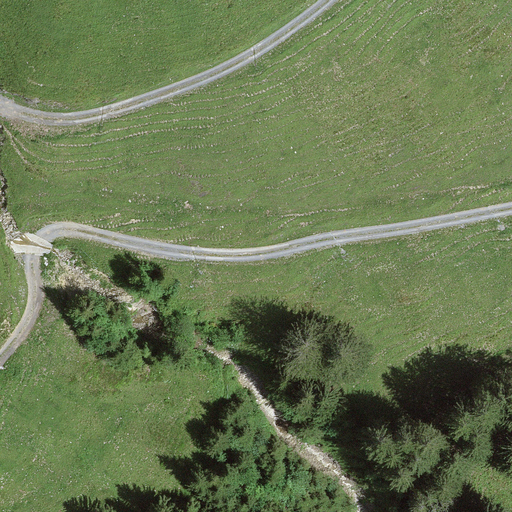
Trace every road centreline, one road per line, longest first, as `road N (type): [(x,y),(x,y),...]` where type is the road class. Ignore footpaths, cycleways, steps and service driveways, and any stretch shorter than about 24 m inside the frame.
road 1 (track): [(0,357),(27,325),(35,245),(52,230),(195,253),(260,254),(511,208)]
road 2 (track): [(326,0),(227,68),(177,88),(86,117),(0,107)]
